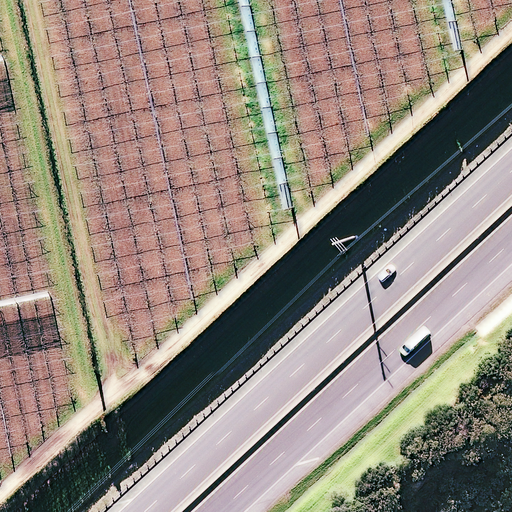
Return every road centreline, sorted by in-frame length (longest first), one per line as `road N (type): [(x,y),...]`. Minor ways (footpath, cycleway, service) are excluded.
road 1 (trunk): [(149,511),(511,175)]
road 2 (trunk): [(511,246),(226,511)]
